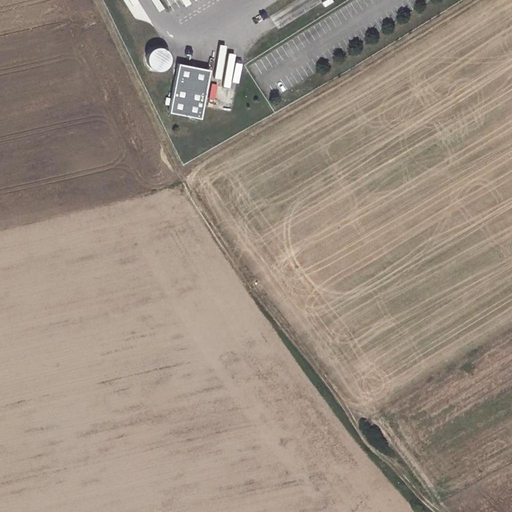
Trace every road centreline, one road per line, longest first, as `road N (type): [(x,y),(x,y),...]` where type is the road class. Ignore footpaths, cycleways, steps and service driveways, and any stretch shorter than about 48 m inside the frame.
road 1 (track): [(185,183),(242,277),(360,430),(438,511)]
road 2 (track): [(469,0),(185,183)]
road 3 (track): [(185,183),(96,0)]
